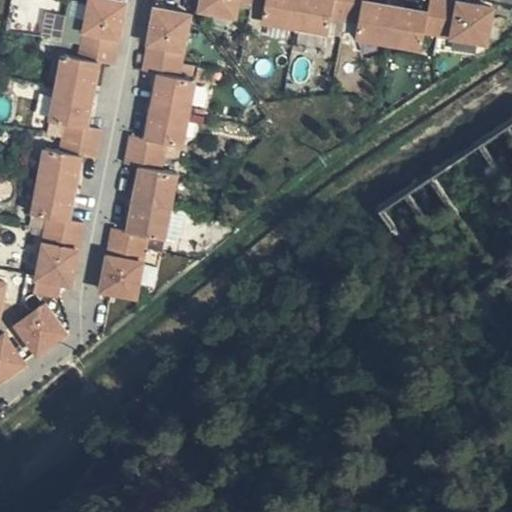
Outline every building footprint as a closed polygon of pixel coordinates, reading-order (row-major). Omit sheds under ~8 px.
[(84,40),(119,49),(129,0),(127,0),(93,0),(90,16),(84,40)] [(246,0),(250,1),(249,0),(202,0),(201,7),(232,12),(235,0),(246,0)] [(249,0),(250,1),(263,3),(262,17),(280,21),(299,25),(303,0),(249,0)] [(303,0),(299,25),(328,30),(332,16),(344,18),(345,18),(348,0),(303,0)] [(348,0),(345,18),(361,21),(358,36),(396,43),(402,5),(375,0),(348,0)] [(414,7),(402,5),(396,43),(427,49),(431,32),(446,35),(451,3),(437,0),(435,10),(414,7)] [(498,12),(451,3),(446,35),(493,45),(498,12)] [(158,8),(149,54),(182,62),(183,57),(194,15),(158,8)] [(344,18),(332,16),(328,30),(342,33),(344,18)] [(116,63),(119,49),(84,40),(81,56),(63,53),(56,83),(96,92),(102,61),(116,63)] [(158,88),(155,104),(191,112),(197,81),(180,76),(182,62),(149,54),(146,69),(162,74),(158,88)] [(511,328),(511,95),(503,82),(351,186),(465,360),(511,328)] [(88,127),(96,92),(56,83),(49,117),(67,122),(64,136),(98,143),(102,129),(88,127)] [(131,135),(129,150),(164,157),(167,143),(184,145),(188,133),(191,112),(155,104),(148,137),(131,135)] [(95,159),(98,143),(64,136),(60,152),(43,147),(38,169),(35,183),(75,192),(82,157),(95,159)] [(139,186),(135,202),(171,210),(178,178),(160,175),(164,157),(129,150),(125,166),(141,171),(139,186)] [(73,204),(75,192),(35,183),(29,213),(46,217),(43,234),(78,244),(82,226),(68,223),(73,204)] [(112,232),(109,249),(143,256),(147,240),(165,242),(171,210),(135,202),(128,235),(112,232)] [(75,256),(78,244),(43,234),(40,248),(75,256)] [(70,283),(75,256),(40,248),(38,260),(30,292),(58,299),(62,282),(70,283)] [(143,256),(109,249),(99,291),(134,298),(143,256)] [(48,304),(20,327),(42,351),(69,330),(48,304)] [(7,337),(0,342),(0,383),(1,385),(28,363),(7,337)]
